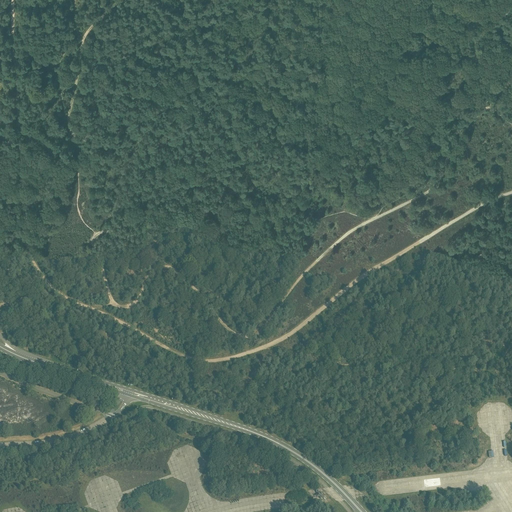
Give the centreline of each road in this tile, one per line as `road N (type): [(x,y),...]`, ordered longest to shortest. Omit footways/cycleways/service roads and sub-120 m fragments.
road 1 (track): [(511,2),(470,42),(486,101),(455,133),(432,191),(331,246),(246,335),(224,327),(167,268),(152,271),(131,304),(109,297),(93,235),(160,247),(172,242),(179,195),(247,135),(263,106),(253,97),(232,125),(142,152),(74,138),(69,125),(84,47),(116,0)]
road 2 (track): [(55,289),(200,360),(248,354),(294,332),(390,259),(511,193)]
road 3 (track): [(11,0),(23,236),(55,289)]
road 4 (secondary): [(361,511),(277,443),(127,393)]
road 5 (unknown): [(345,494),(503,478)]
road 6 (unclassified): [(0,448),(77,435),(112,416),(127,393)]
road 7 (secondary): [(127,393),(0,347)]
